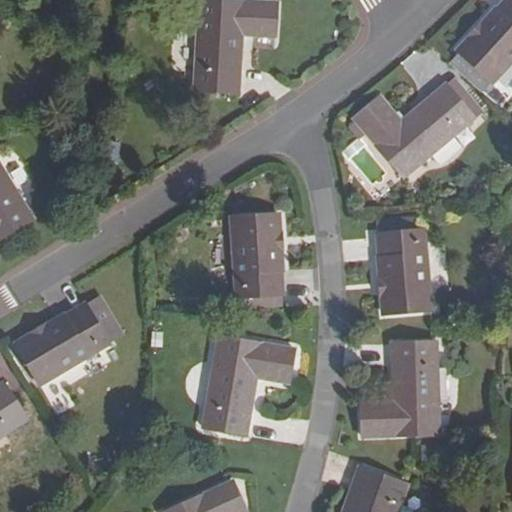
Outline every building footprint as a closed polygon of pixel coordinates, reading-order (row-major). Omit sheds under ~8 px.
[(200,0),(199,0),(195,92),(238,94),(241,35),(275,37),(277,3),(200,0)] [(511,0),(502,0),(456,51),(492,84),(511,62),(511,0)] [(450,102),(457,96),(447,84),(439,90),(450,102)] [(376,124),(385,117),(372,101),(346,121),(348,125),(342,130),(351,142),(358,136),(394,181),(474,118),(457,96),(450,102),(439,90),(393,126),(384,133),(376,124)] [(384,133),(393,126),(385,117),(376,124),(384,133)] [(0,239),(33,219),(0,166),(0,239)] [(235,299),(284,296),(279,216),(230,218),(235,299)] [(375,236),(382,316),(432,311),(424,231),(375,236)] [(90,313),(104,305),(98,295),(84,304),(90,313)] [(39,384),(108,343),(106,338),(119,329),(104,305),(90,313),(84,304),(84,303),(15,344),(39,384)] [(106,338),(108,343),(122,334),(119,329),(106,338)] [(203,428),(246,434),(256,379),(289,384),(295,350),(219,337),(203,428)] [(382,415),(381,403),(361,404),(362,437),(439,436),(436,344),(392,345),(394,403),(394,415),(382,415)] [(55,414),(72,407),(60,376),(42,383),(55,414)] [(0,438),(28,420),(4,383),(0,385),(0,438)] [(394,403),(381,403),(382,415),(394,415),(394,403)] [(364,469),(347,511),(355,511),(371,472),(364,469)] [(396,511),(407,485),(371,472),(355,511),(396,511)] [(222,511),(224,511),(247,511),(233,482),(165,511),(222,511)]
